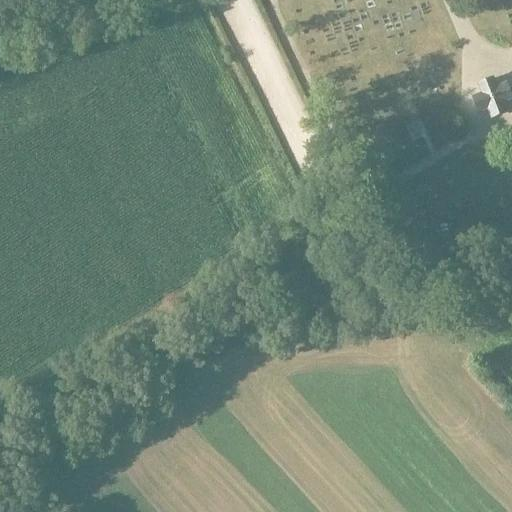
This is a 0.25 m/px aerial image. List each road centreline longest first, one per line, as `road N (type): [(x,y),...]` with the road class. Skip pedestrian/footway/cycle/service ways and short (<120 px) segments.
road 1 (unclassified): [(239,0),(323,173)]
road 2 (track): [(323,173),(394,310)]
